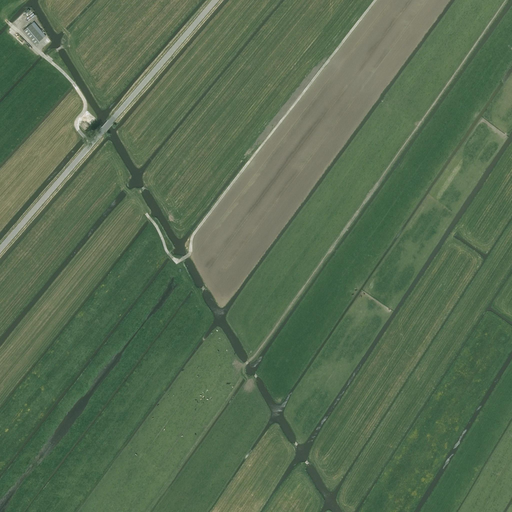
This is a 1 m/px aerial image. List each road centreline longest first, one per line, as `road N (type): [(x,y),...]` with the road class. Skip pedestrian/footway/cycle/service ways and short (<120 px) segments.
road 1 (unclassified): [(0,246),(213,0)]
road 2 (track): [(179,258),(373,0)]
road 3 (track): [(90,141),(76,126),(85,100),(63,65),(3,15)]
road 4 (track): [(196,291),(121,182)]
